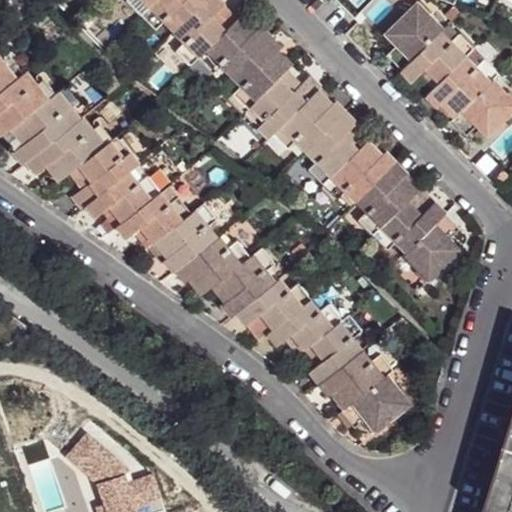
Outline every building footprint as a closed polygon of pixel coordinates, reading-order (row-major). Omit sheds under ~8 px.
[(148,7),(154,0),(128,0),(125,4),(137,17),(148,7)] [(154,0),(148,7),(137,17),(152,33),(161,25),(171,35),(205,0),(154,0)] [(194,61),(228,28),(216,24),(214,26),(209,20),(221,7),(213,0),(205,0),(171,35),(181,46),(173,55),(186,68),(194,61)] [(387,59),(402,72),(439,34),(440,33),(427,19),(429,15),(420,6),(388,38),(397,48),(387,59)] [(235,21),(221,7),(209,20),(214,26),(216,24),(228,28),(235,21)] [(240,15),(235,20),(240,32),(238,34),(245,39),(256,30),(240,15)] [(228,28),(194,61),(208,75),(217,67),(227,77),(264,39),(256,30),(245,39),(238,34),(240,32),(235,20),(235,21),(228,28)] [(433,91),(464,60),(464,59),(471,51),(459,39),(451,45),(439,34),(402,72),(413,82),(425,71),(431,77),(430,79),(433,91)] [(264,39),(227,77),(238,88),(230,96),(243,110),(280,72),(284,70),(274,65),(270,68),(265,61),(276,50),(264,39)] [(459,114),(489,83),(497,76),(484,63),(476,70),(464,59),(464,60),(433,91),(426,98),(437,108),(437,107),(449,96),(455,101),(454,103),(459,114)] [(0,95),(12,85),(0,70),(0,95)] [(280,72),(243,110),(239,115),(265,139),(270,135),(308,95),(315,88),(306,79),(294,89),(289,86),(292,83),(280,72)] [(12,85),(0,95),(0,141),(11,133),(43,104),(22,77),(12,85)] [(505,99),(489,83),(459,114),(452,121),(451,122),(467,137),(476,129),(488,138),(496,130),(494,127),(499,123),(502,125),(511,114),(511,98),(509,96),(505,99)] [(330,104),(315,88),(308,95),(313,108),(311,110),(317,115),(330,104)] [(308,95),(270,135),(282,148),(292,140),(303,150),(340,113),(330,104),(317,115),(311,110),(313,108),(308,95)] [(43,104),(11,133),(18,143),(21,141),(26,147),(14,158),(22,169),(25,165),(77,124),(54,96),(43,104)] [(437,107),(452,121),(459,114),(454,103),(455,101),(449,96),(437,107)] [(340,113),(303,150),(314,162),(305,171),(319,186),(358,147),(347,140),(344,143),(339,137),(351,124),(340,113)] [(77,124),(25,165),(36,178),(47,168),(52,173),(49,176),(57,186),(68,176),(102,148),(80,122),(77,124)] [(367,138),(358,147),(364,157),(361,160),(368,166),(382,153),(367,138)] [(102,148),(68,176),(77,187),(82,183),(87,190),(75,202),(81,210),(84,207),(126,174),(135,166),(114,139),(102,148)] [(358,147),(319,186),(332,199),(343,191),(353,202),(392,163),(382,153),(368,166),(361,160),(364,157),(358,147)] [(392,163),(353,202),(364,212),(356,220),(368,235),(408,195),(397,192),(394,194),(389,189),(402,173),(392,163)] [(416,188),(402,173),(389,189),(394,194),(397,192),(408,195),(416,188)] [(136,186),(126,174),(84,207),(94,219),(108,208),(116,218),(111,221),(115,229),(156,195),(158,193),(146,179),(136,186)] [(430,204),(416,188),(408,195),(413,208),(409,210),(416,216),(430,204)] [(156,195),(115,229),(124,241),(132,234),(138,229),(143,236),(144,249),(150,244),(155,240),(187,215),(175,200),(166,206),(156,195)] [(408,195),(368,235),(383,250),(392,242),(401,251),(439,213),(430,204),(416,216),(409,210),(413,208),(408,195)] [(187,215),(155,240),(167,247),(170,244),(174,250),(163,260),(162,262),(171,274),(174,270),(212,239),(203,229),(212,220),(200,205),(187,215)] [(444,239),(454,229),(439,213),(401,251),(398,253),(414,268),(411,272),(421,282),(442,262),(440,260),(444,256),(445,259),(454,250),(444,239)] [(110,218),(98,227),(105,237),(115,229),(111,221),(110,218)] [(143,236),(138,229),(132,234),(144,249),(143,236)] [(212,239),(174,270),(183,282),(194,272),(203,280),(200,283),(203,293),(209,288),(216,282),(247,257),(235,241),(225,250),(216,238),(212,239)] [(155,240),(150,244),(163,260),(174,250),(170,244),(167,247),(155,240)] [(247,257),(216,282),(225,291),(229,287),(234,293),(222,304),(221,305),(229,316),(233,312),(271,281),(263,271),(271,264),(258,248),(247,257)] [(183,282),(196,299),(203,293),(200,283),(203,280),(194,272),(183,282)] [(271,281),(233,312),(242,325),(255,313),(262,320),(259,322),(264,333),(306,299),(293,282),(284,289),(275,279),(271,281)] [(216,282),(209,288),(222,304),(234,293),(229,287),(225,291),(216,282)] [(306,299),(264,333),(274,345),(291,333),(297,340),(294,344),(297,353),(299,351),(342,317),(329,301),(321,307),(311,295),(306,299)] [(255,313),(242,325),(254,340),(264,333),(259,322),(262,320),(255,313)] [(342,317),(299,351),(312,356),(316,353),(322,361),(309,373),(316,382),(356,350),(348,340),(358,331),(345,314),(342,317)] [(356,350),(316,382),(325,394),(340,383),(345,390),(342,394),(346,403),(381,376),(389,370),(376,354),(367,363),(356,350)] [(381,376),(346,403),(337,411),(352,428),(361,420),(371,431),(406,401),(398,389),(395,391),(381,376)] [(340,383),(325,394),(337,411),(346,403),(342,394),(345,390),(340,383)] [(511,511),(511,434),(488,511),(511,511)]
